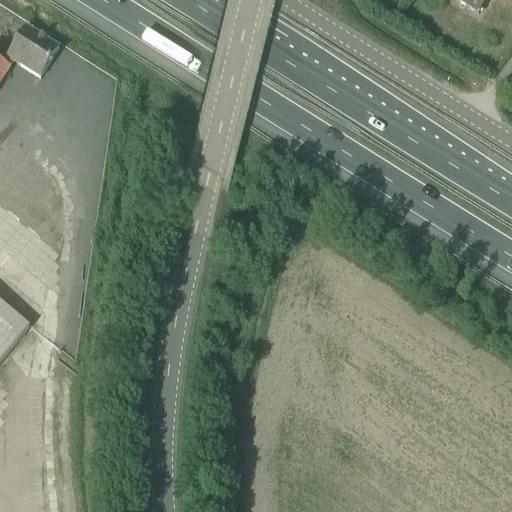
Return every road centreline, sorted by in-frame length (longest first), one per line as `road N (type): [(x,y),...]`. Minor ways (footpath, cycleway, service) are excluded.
road 1 (tertiary): [(158,511),(168,337),(250,0)]
road 2 (motorway): [(103,0),(511,257)]
road 3 (motorway): [(511,201),(188,0)]
road 4 (unknown): [(4,511),(36,414),(49,313),(41,289),(0,255)]
road 5 (unclassified): [(511,143),(279,0)]
